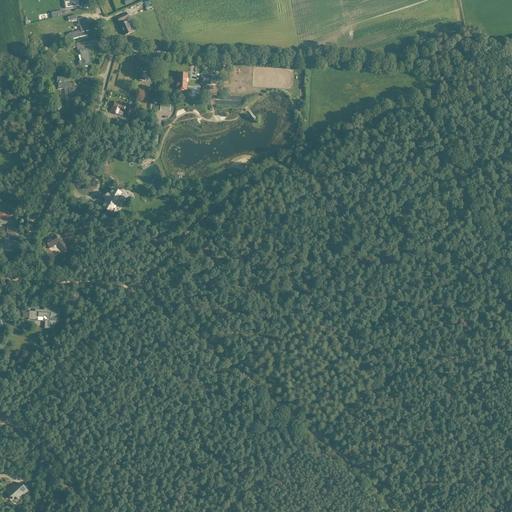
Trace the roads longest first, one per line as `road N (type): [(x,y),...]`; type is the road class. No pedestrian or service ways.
road 1 (track): [(138,287),(224,199),(294,160),(423,103),(511,79)]
road 2 (track): [(218,511),(377,384),(511,314)]
road 3 (track): [(138,287),(363,472),(395,511)]
road 4 (residential): [(8,419),(138,287),(21,279)]
road 5 (track): [(508,80),(432,66),(232,56)]
road 6 (unclassified): [(21,279),(39,210),(96,112),(113,49)]
road 7 (residential): [(90,511),(8,419)]
